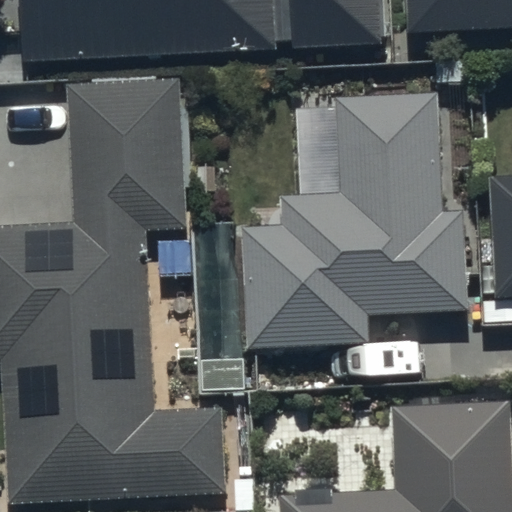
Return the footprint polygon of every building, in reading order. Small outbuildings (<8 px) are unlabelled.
[(21,0),(24,62),(383,44),(380,0),(21,0)] [(511,0),(409,0),(410,42),(511,40),(511,0)] [(0,372),(6,372),(11,511),(112,511),(229,507),(226,423),(158,426),(151,242),(188,240),(182,93),(69,97),(75,236),(0,239),(0,372)] [(245,240),(249,362),(370,357),(369,328),(470,324),(466,224),(444,225),(439,108),(337,112),(340,204),(283,206),(285,238),(245,240)] [(511,192),(493,193),(497,310),(511,309),(511,192)] [(511,511),(511,449),(509,400),(394,407),(398,489),(278,496),(279,511),(511,511)]
